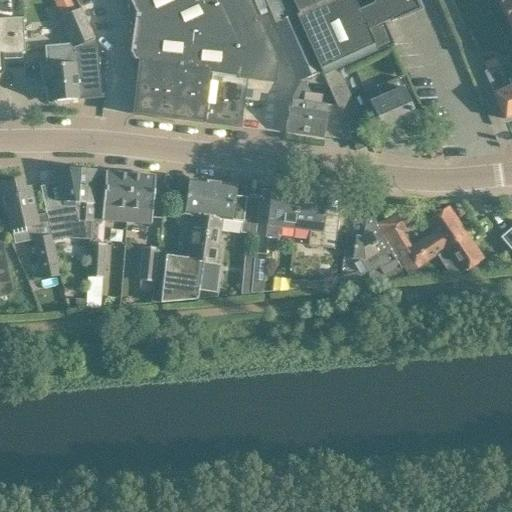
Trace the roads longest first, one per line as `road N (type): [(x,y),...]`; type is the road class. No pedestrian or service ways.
road 1 (residential): [(0,141),(136,145),(430,180),(511,173)]
road 2 (unknown): [(511,159),(438,0)]
road 3 (unknown): [(243,159),(253,96),(275,44),(261,0)]
road 4 (unclassified): [(361,511),(511,499)]
road 5 (unknown): [(111,143),(119,52),(109,0)]
